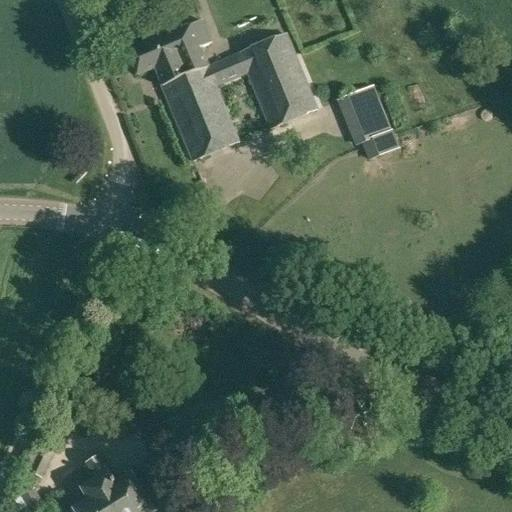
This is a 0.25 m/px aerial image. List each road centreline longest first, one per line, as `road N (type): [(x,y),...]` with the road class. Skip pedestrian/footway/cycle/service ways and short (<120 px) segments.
road 1 (tertiary): [(511,414),(399,372),(112,234)]
road 2 (unclassified): [(112,234),(117,169),(106,113),(55,0)]
